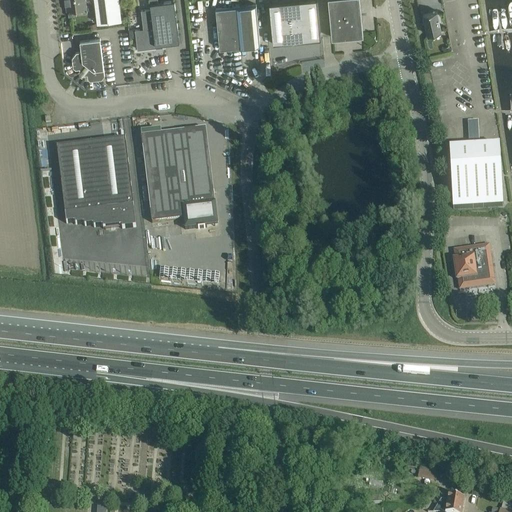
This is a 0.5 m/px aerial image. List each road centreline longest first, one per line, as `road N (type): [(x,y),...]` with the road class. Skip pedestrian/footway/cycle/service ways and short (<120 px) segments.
road 1 (motorway): [(92,364),(511,451)]
road 2 (motorway): [(92,364),(511,409)]
road 3 (unclassified): [(281,511),(246,183),(255,120)]
road 4 (unclassified): [(511,336),(448,333),(425,311),(427,146),(405,56)]
road 5 (unclassified): [(255,120),(185,96),(77,105),(57,94),(37,0)]
road 6 (motorway): [(511,385),(217,354)]
road 7 (motorway): [(511,364),(249,346),(217,354)]
road 8 (motorway): [(217,354),(0,330)]
road 9 (unclassified): [(255,120),(297,83),(405,56)]
